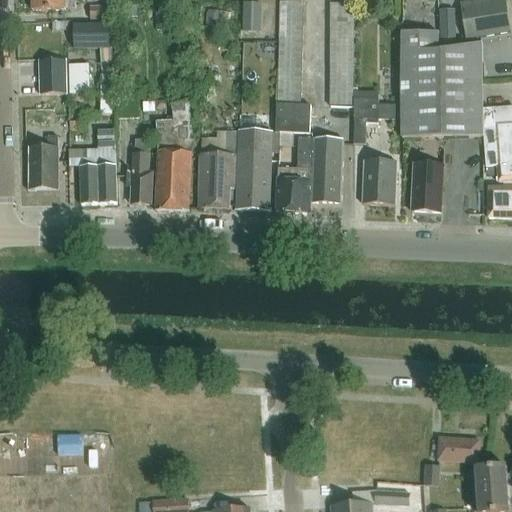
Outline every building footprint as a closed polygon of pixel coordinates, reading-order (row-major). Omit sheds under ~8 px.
[(87,1),(87,0),(33,0),(34,13),(66,12),(65,1),(87,1)] [(469,41),(511,33),(506,2),(492,5),(491,1),(463,6),(469,41)] [(281,3),(281,15),(303,15),(304,4),(281,3)] [(246,5),(245,33),(262,34),(263,6),(246,5)] [(332,17),(354,17),(354,6),(332,6),(332,17)] [(112,8),(92,8),(92,22),(112,22),(112,8)] [(127,8),(127,19),(138,19),(138,8),(127,8)] [(455,11),(442,12),(442,45),(456,45),(455,11)] [(303,27),(303,15),(281,15),(281,26),(303,27)] [(332,17),(332,29),(354,29),(354,17),(332,17)] [(75,26),(75,51),(111,51),(111,26),(75,26)] [(303,38),(303,27),(281,26),(280,38),(303,38)] [(354,29),(332,29),(332,40),(354,40),(354,29)] [(441,53),(441,35),(403,35),(403,140),(484,140),(484,45),(441,53)] [(303,50),(303,38),(280,38),(280,49),(303,50)] [(354,51),(354,40),(332,40),(332,51),(354,51)] [(302,61),(303,50),(280,49),(280,61),(302,61)] [(332,51),(332,63),(354,63),(354,51),(332,51)] [(302,73),(302,61),(280,61),(280,72),(302,73)] [(68,96),(67,63),(40,64),(41,97),(68,96)] [(332,63),(332,74),(354,74),(354,63),(332,63)] [(302,84),(302,73),(280,72),(279,84),(302,84)] [(332,74),(332,85),(354,85),(354,74),(332,74)] [(302,96),(302,84),(279,84),(279,95),(302,96)] [(354,85),(332,85),(332,97),(354,97),(354,85)] [(356,123),(355,146),(367,147),(368,130),(368,126),(380,126),(380,123),(397,122),(397,107),(379,107),(379,93),(355,94),(356,123)] [(302,96),(279,95),(279,107),(301,107),(302,96)] [(354,108),(354,97),(332,97),(332,108),(354,108)] [(118,98),(118,120),(141,120),(140,98),(118,98)] [(167,103),(156,104),(157,114),(168,113),(167,103)] [(194,155),(197,145),(194,105),(174,106),(175,124),(159,125),(161,155),(159,213),(179,214),(179,211),(183,211),(183,214),(191,215),(194,155)] [(279,107),(278,135),(241,134),(240,212),(272,213),(273,156),(281,156),(281,145),(295,145),(295,135),(311,136),(312,107),(301,107),(279,107)] [(511,109),(495,110),(485,111),(486,130),(485,130),(488,168),(499,167),(500,183),(505,183),(505,190),(491,189),(490,220),(511,220),(511,109)] [(117,206),(116,168),(115,132),(98,132),(99,169),(80,169),(81,207),(117,206)] [(240,133),(227,133),(226,158),(202,157),(200,211),(207,211),(207,208),(211,208),(211,211),(230,212),(231,190),(238,190),(240,133)] [(49,150),(31,150),(30,191),(59,191),(59,138),(49,138),(49,150)] [(312,216),(312,204),(314,140),(301,140),(300,171),(279,171),(278,215),(312,216)] [(312,204),(344,204),(346,141),(314,140),(312,204)] [(149,157),(150,143),(136,142),(136,156),(135,156),(134,174),(129,174),(128,189),(133,189),(133,203),(137,203),(137,207),(154,207),(155,175),(151,175),(152,157),(149,157)] [(399,162),(367,162),(366,206),(398,207),(399,162)] [(446,167),(416,165),(413,213),(443,215),(446,167)] [(481,445),(481,442),(441,440),(440,462),(480,464),(481,449),(480,449),(480,445),(481,445)] [(442,469),(427,468),(426,488),(441,489),(442,469)] [(478,472),(480,494),(509,491),(507,470),(508,470),(508,468),(477,470),(478,472)] [(510,511),(509,491),(480,494),(481,511),(510,511)] [(422,495),(377,493),(375,507),(411,509),(411,507),(422,507),(422,495)] [(154,504),(155,511),(190,511),(189,501),(154,504)]
